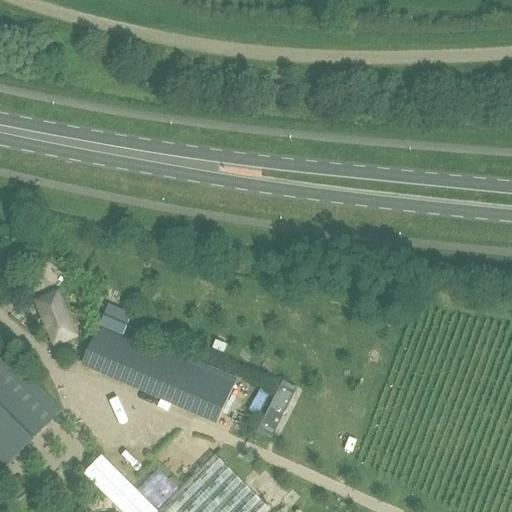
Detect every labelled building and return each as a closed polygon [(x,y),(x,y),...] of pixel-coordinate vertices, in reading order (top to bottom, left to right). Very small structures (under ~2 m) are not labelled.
[(60,290),(33,301),(53,348),(79,338),(60,290)] [(99,326),(122,337),(131,316),(108,306),(99,326)] [(82,367),(217,427),(237,380),(175,354),(172,361),(97,328),(82,367)] [(0,466),(4,470),(63,411),(0,347),(0,466)] [(283,382),(275,398),(258,432),(269,437),(272,438),(297,388),(283,382)] [(262,411),(274,394),(265,388),(253,405),(262,411)] [(269,511),(270,511),(215,456),(159,511),(157,511),(102,457),(83,475),(119,511),(269,511)]
